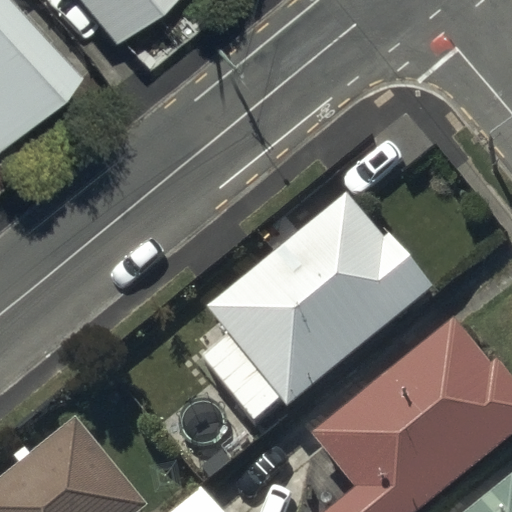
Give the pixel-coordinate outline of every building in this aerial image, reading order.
[(0,0),(0,118),(69,56),(17,0),(0,0)] [(83,0),(105,26),(135,0),(83,0)] [(280,399),(287,407),(433,288),(390,235),(385,239),(348,193),(207,308),(229,334),(202,357),(254,420),(280,399)] [(192,344),(163,308),(101,357),(130,393),(192,344)] [(453,318),(312,433),(358,490),(331,511),(416,511),(511,435),(511,378),(496,359),(490,363),(453,318)] [(140,511),(146,507),(75,418),(0,477),(0,511),(140,511)] [(511,511),(511,477),(469,511),(511,511)] [(219,511),(201,489),(172,511),(219,511)]
